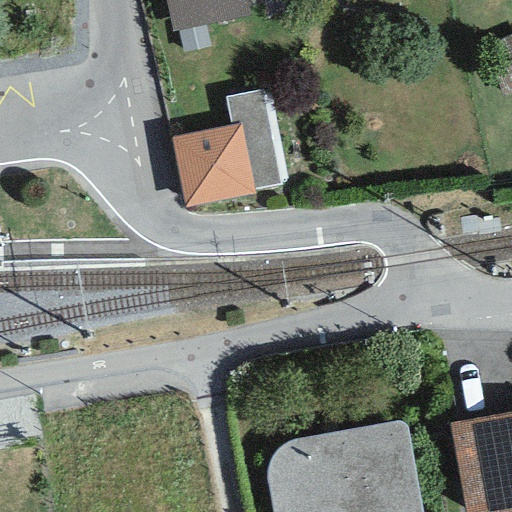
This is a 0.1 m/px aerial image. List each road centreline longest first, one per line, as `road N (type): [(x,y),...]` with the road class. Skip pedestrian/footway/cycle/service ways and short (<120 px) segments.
road 1 (residential): [(0,381),(428,305)]
road 2 (residential): [(129,119),(140,186),(157,217),(200,234),(383,226),(416,257),(428,305)]
road 3 (track): [(209,339),(237,511)]
road 4 (residential): [(0,139),(129,119)]
road 5 (residential): [(111,0),(129,119)]
